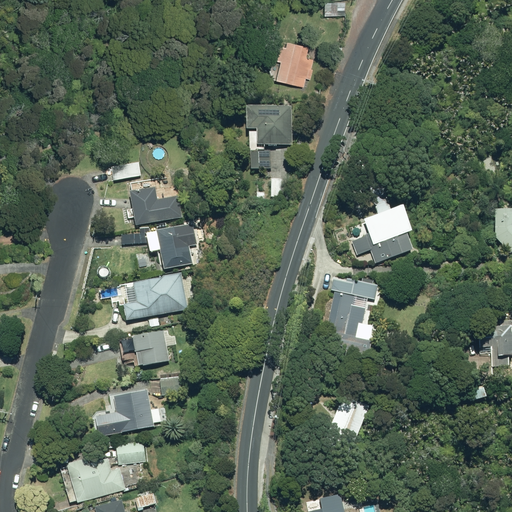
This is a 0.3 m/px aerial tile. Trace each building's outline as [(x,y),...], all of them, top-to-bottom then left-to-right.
[(346,1),(331,1),(324,1),(324,16),(346,16),(346,1)] [(275,80),(303,87),(305,78),(310,79),(312,68),(311,68),(313,58),(306,57),(308,46),(286,41),(285,46),(279,45),(276,60),(279,61),(275,80)] [(257,143),(257,145),(293,145),(293,106),(247,106),(247,128),(249,128),(249,143),(257,143)] [(250,151),(250,169),(272,168),(271,150),(250,151)] [(439,167),(451,188),(460,182),(449,162),(439,167)] [(111,168),(113,181),(141,176),(139,163),(111,168)] [(271,197),(281,197),(282,179),(272,179),(271,197)] [(130,191),(136,225),(182,217),(178,195),(158,199),(156,187),(130,191)] [(375,264),(414,250),(407,233),(412,231),(404,205),(365,220),(370,234),(364,235),(365,237),(355,240),(360,255),(370,251),(375,264)] [(511,209),(493,209),(494,239),(511,253),(511,252),(511,209)] [(156,230),(163,269),(192,263),(184,224),(156,230)] [(121,234),(122,244),(149,243),(148,233),(121,234)] [(124,305),(126,320),(172,313),(171,311),(180,310),(178,295),(183,294),(180,275),(133,283),(136,303),(124,305)] [(347,295),(351,283),(331,278),(327,292),(334,294),(334,292),(347,295)] [(363,325),(367,309),(355,306),(357,297),(347,295),(334,292),(334,294),(323,344),(361,354),(364,339),(356,337),(359,324),(363,325)] [(491,353),(492,368),(509,367),(508,357),(511,357),(511,320),(501,321),(501,327),(479,328),(480,353),(491,353)] [(132,353),(134,367),(143,366),(143,367),(170,362),(163,331),(132,337),(133,344),(122,346),(123,355),(132,353)] [(160,379),(162,396),(183,395),(181,377),(160,379)] [(466,384),(471,401),(486,397),(481,379),(466,384)] [(151,410),(147,391),(114,397),(117,413),(95,416),(99,437),(154,427),(153,424),(161,422),(159,409),(151,410)] [(326,438),(353,449),(370,406),(343,395),(326,438)] [(116,445),(119,466),(146,463),(144,442),(116,445)] [(67,465),(77,504),(125,491),(119,469),(111,471),(107,459),(87,465),(85,459),(67,465)] [(135,499),(138,511),(144,511),(143,509),(156,505),(153,494),(135,499)] [(125,511),(122,500),(95,507),(95,511),(125,511)]
